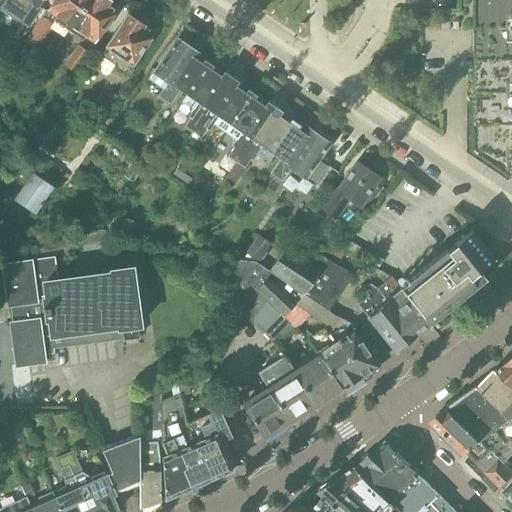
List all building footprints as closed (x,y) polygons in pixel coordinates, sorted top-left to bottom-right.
[(5,0),(1,7),(29,26),(39,10),(34,7),(35,5),(36,6),(39,0),(5,0)] [(56,0),(49,10),(57,15),(53,21),(68,31),(89,0),(56,0)] [(86,35),(94,41),(115,10),(107,5),(109,2),(107,0),(89,0),(68,31),(82,41),(86,35)] [(511,0),(472,0),(473,153),(511,179),(511,0)] [(129,16),(100,57),(114,67),(112,70),(123,77),(154,34),(129,16)] [(179,90),(186,95),(207,65),(195,57),(196,55),(175,41),(149,80),(162,89),(157,96),(169,105),(179,90)] [(78,46),(69,58),(65,64),(71,69),(76,72),(93,48),(87,45),(83,50),(78,46)] [(192,133),(230,78),(223,73),(222,75),(207,65),(186,95),(180,102),(192,110),(187,117),(190,119),(184,127),(192,133)] [(237,82),(230,78),(192,133),(200,139),(206,130),(209,132),(214,125),(224,132),(250,95),(235,84),(237,82)] [(101,105),(109,110),(119,98),(111,92),(101,105)] [(236,162),(274,108),(267,103),(265,105),(250,95),(224,132),(236,140),(231,148),(233,149),(228,156),(236,162)] [(279,112),(274,108),(236,162),(244,168),(250,160),(252,162),(257,154),(268,162),(273,155),(294,124),(278,114),(279,112)] [(126,123),(117,117),(108,130),(117,136),(126,123)] [(47,119),(37,134),(47,141),(57,125),(47,119)] [(273,155),(279,159),(269,174),(280,181),(289,167),(313,184),(325,166),(317,160),(327,145),(306,130),(304,132),(294,124),(273,155)] [(228,174),(226,177),(231,181),(236,180),(244,168),(236,162),(228,174)] [(188,184),(188,183),(196,173),(180,163),(173,174),(188,184)] [(355,164),(338,189),(333,186),(318,208),(336,220),(350,201),(358,207),(377,179),(355,164)] [(20,165),(1,192),(33,214),(52,187),(20,165)] [(196,172),(196,173),(188,183),(200,192),(209,180),(196,172)] [(314,230),(323,217),(312,210),(303,223),(314,230)] [(136,221),(123,218),(119,233),(134,236),(136,221)] [(101,230),(78,235),(80,244),(103,240),(101,230)] [(400,291),(429,326),(486,280),(479,271),(494,259),(471,230),(398,288),(401,291),(400,291)] [(257,236),(253,241),(245,251),(257,260),(268,244),(257,236)] [(66,237),(37,243),(39,253),(68,247),(66,237)] [(331,243),(327,251),(340,259),(345,251),(331,243)] [(328,260),(320,254),(310,265),(285,248),(270,272),(302,293),(327,310),(353,274),(328,260)] [(54,259),(3,265),(1,266),(6,308),(10,307),(12,321),(8,322),(14,366),(44,362),(43,354),(53,352),(52,348),(123,338),(123,340),(138,338),(137,328),(140,327),(133,268),(127,269),(127,267),(116,269),(116,271),(111,271),(112,274),(57,281),(54,259)] [(233,281),(222,306),(240,316),(252,288),(255,291),(268,277),(281,290),(295,303),(296,302),(302,293),(270,272),(269,271),(259,264),(255,264),(237,260),(228,279),(233,281)] [(268,303),(280,314),(282,317),(294,304),(295,303),(281,290),(268,277),(255,291),(267,302),(268,303)] [(429,326),(400,291),(394,297),(383,283),(376,289),(415,336),(429,326)] [(415,336),(376,289),(369,284),(363,289),(368,295),(357,304),(395,352),(415,336)] [(252,288),(240,316),(252,322),(267,302),(255,291),(252,288)] [(295,303),(294,304),(299,308),(309,315),(327,327),(327,326),(328,326),(330,325),(340,329),(345,321),(335,316),(327,310),(302,293),(296,302),(295,303)] [(253,323),(264,332),(280,314),(268,303),(267,302),(252,322),(253,323)] [(280,314),(264,332),(272,343),(295,328),(284,318),(282,317),(280,314)] [(328,326),(361,377),(364,380),(375,373),(373,369),(377,367),(352,329),(346,332),(342,330),(340,329),(330,325),(328,326)] [(321,354),(320,354),(343,389),(361,377),(328,326),(327,326),(327,327),(326,327),(308,338),(321,354)] [(294,371),(317,405),(343,389),(320,354),(294,371)] [(265,384),(289,423),(317,405),(294,371),(285,355),(257,373),(265,384)] [(511,358),(497,370),(511,384),(511,358)] [(478,386),(477,387),(507,415),(511,420),(511,384),(497,370),(496,369),(478,386)] [(289,423),(265,384),(239,402),(263,439),(289,423)] [(511,445),(511,420),(507,415),(477,387),(461,398),(509,443),(511,445)] [(160,401),(161,401),(161,391),(148,397),(149,431),(161,431),(160,401)] [(162,458),(163,467),(178,460),(191,488),(210,479),(189,431),(187,423),(181,393),(161,401),(160,401),(161,431),(161,442),(166,457),(162,458)] [(503,464),(511,474),(511,470),(505,464),(511,456),(511,445),(509,443),(461,398),(447,410),(503,464)] [(219,409),(187,423),(189,431),(210,479),(232,470),(222,447),(227,445),(225,440),(232,437),(219,409)] [(503,488),(505,490),(511,482),(511,474),(503,464),(447,410),(431,421),(465,455),(469,452),(476,459),(474,461),(487,474),(481,480),(495,494),(501,487),(502,488),(503,488)] [(66,423),(62,414),(51,415),(56,427),(66,423)] [(106,475),(114,492),(139,481),(140,455),(139,442),(139,436),(102,451),(111,473),(106,475)] [(457,511),(385,441),(356,468),(394,503),(402,511),(403,511),(457,511)] [(157,442),(139,442),(140,455),(139,481),(140,508),(146,505),(147,507),(161,501),(160,456),(159,456),(157,442)] [(74,477),(79,487),(90,511),(112,511),(117,510),(112,496),(115,494),(114,492),(106,475),(104,472),(91,478),(82,472),(73,451),(65,454),(74,477)] [(61,511),(90,511),(79,487),(74,477),(65,454),(56,458),(65,480),(64,481),(66,485),(52,491),(61,511)] [(178,460),(163,467),(165,499),(191,488),(178,460)] [(352,470),(338,480),(375,511),(401,511),(402,511),(394,503),(356,468),(353,471),(352,470)] [(375,511),(338,480),(320,492),(325,496),(343,511),(375,511)] [(21,486),(26,497),(26,498),(27,498),(35,494),(29,482),(21,486)] [(511,482),(505,490),(503,492),(511,500),(511,482)] [(32,511),(31,508),(32,508),(27,498),(26,498),(26,497),(21,486),(19,487),(23,498),(0,508),(0,511),(32,511)] [(61,511),(52,491),(38,498),(40,504),(32,508),(31,508),(32,511),(61,511)] [(343,511),(325,496),(312,511),(313,511),(343,511)] [(313,511),(312,511),(302,502),(287,511),(313,511)]
